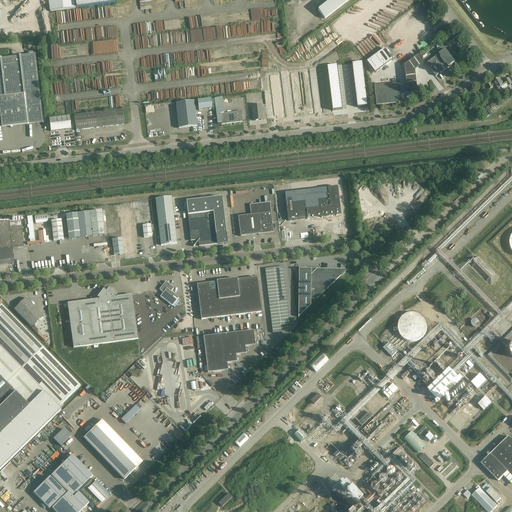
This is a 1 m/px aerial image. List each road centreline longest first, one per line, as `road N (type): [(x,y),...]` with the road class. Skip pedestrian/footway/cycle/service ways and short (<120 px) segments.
road 1 (tertiary): [(0,168),(405,120),(491,71)]
road 2 (residential): [(0,284),(340,244),(376,278)]
road 3 (residential): [(139,511),(376,278)]
road 4 (residential): [(376,278),(490,166),(511,157)]
